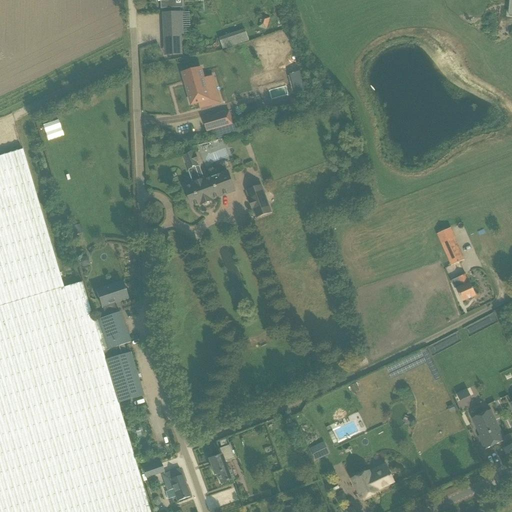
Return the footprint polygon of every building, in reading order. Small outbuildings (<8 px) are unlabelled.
[(175,8),(175,0),(151,0),(152,2),(161,2),(161,9),(175,8)] [(175,41),(181,41),(182,41),(181,14),(181,13),(173,13),(163,14),(165,42),(175,41)] [(247,34),(221,43),(223,50),(249,41),(247,34)] [(182,74),(191,105),(199,103),(200,109),(211,106),(200,68),(182,74)] [(212,116),(215,127),(229,124),(226,112),(212,116)] [(0,511),(150,511),(119,404),(94,322),(83,283),(64,288),(23,150),(0,157),(0,511)] [(183,157),(188,170),(198,166),(193,153),(183,157)] [(205,181),(200,168),(198,167),(190,170),(189,172),(194,185),(185,188),(192,207),(201,204),(201,205),(212,201),(212,200),(235,191),(228,172),(205,181)] [(257,218),(271,213),(261,186),(247,191),(250,200),(249,201),(253,209),(254,209),(257,218)] [(72,227),(74,236),(83,233),(80,225),(72,227)] [(437,235),(441,244),(451,267),(465,260),(456,238),(451,229),(437,235)] [(322,256),(314,258),(316,265),(324,263),(322,256)] [(79,264),(82,267),(85,267),(88,265),(89,260),(86,257),(82,257),(79,260),(79,264)] [(462,302),(476,296),(470,283),(469,283),(466,275),(452,281),(452,282),(455,289),(457,290),(462,302)] [(97,314),(98,320),(117,313),(113,303),(127,298),(122,283),(96,292),(101,307),(102,307),(104,312),(97,314)] [(120,313),(117,313),(98,320),(99,320),(94,322),(119,404),(143,396),(130,353),(126,354),(124,347),(124,345),(130,343),(120,313)] [(349,386),(353,394),(360,391),(356,383),(349,386)] [(484,413),(485,413),(484,412),(473,418),(480,435),(479,436),(485,449),(505,440),(494,415),(486,418),(484,413)] [(315,462),(330,455),(328,452),(323,442),(309,449),(314,460),(315,462)] [(218,449),(220,456),(209,460),(214,475),(217,474),(221,484),(233,480),(229,469),(226,470),(224,463),(234,459),(229,445),(218,449)] [(161,463),(151,466),(142,469),(145,479),(164,472),(161,463)] [(190,497),(180,469),(162,476),(168,492),(165,493),(168,500),(175,498),(177,502),(190,497)] [(371,478),(370,475),(368,472),(353,479),(354,483),(362,500),(378,492),(377,490),(394,482),(388,470),(371,478)] [(157,497),(154,498),(153,501),(154,505),(157,506),(160,505),(161,502),(160,499),(157,497)]
